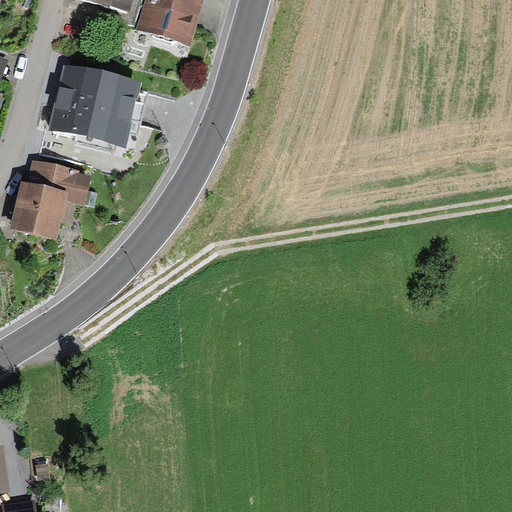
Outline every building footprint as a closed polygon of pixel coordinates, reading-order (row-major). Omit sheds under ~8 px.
[(67,0),(130,19),(136,0),(67,0)] [(144,0),(148,1),(138,32),(189,49),(205,0),(144,0)] [(0,88),(8,63),(0,60),(0,88)] [(139,90),(66,71),(55,115),(50,135),(122,154),(139,90)] [(29,189),(22,188),(18,203),(11,235),(55,245),(60,224),(65,225),(70,206),(85,209),(92,180),(80,178),(81,174),(35,163),(29,189)] [(5,450),(0,450),(0,497),(11,496),(5,450)] [(36,468),(37,484),(48,483),(47,467),(36,468)] [(38,511),(37,501),(0,504),(0,511),(38,511)]
